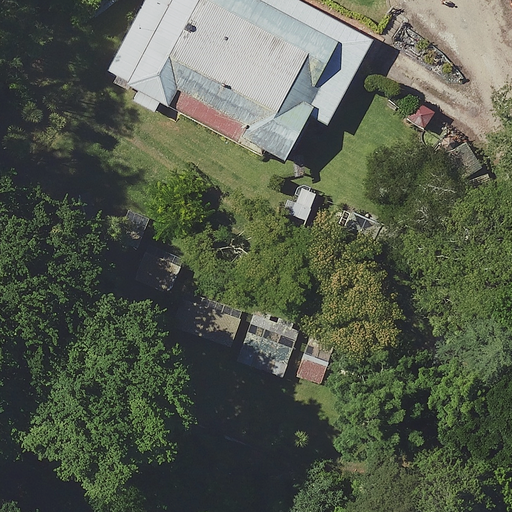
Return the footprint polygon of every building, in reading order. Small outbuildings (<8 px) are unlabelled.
[(358,58),(248,0),(183,0),(134,93),(177,116),(185,100),(253,137),(248,146),(297,172),(358,58)] [(408,146),(366,127),(339,188),(382,206),(408,146)] [(322,198),(307,192),(295,221),(311,227),(322,198)] [(93,195),(71,200),(78,228),(100,223),(93,195)] [(185,270),(149,255),(137,283),(173,298),(185,270)] [(246,323),(187,303),(177,331),(235,352),(246,323)] [(304,335),(259,320),(242,365),(287,381),(304,335)] [(339,357),(312,348),(300,380),(327,390),(339,357)] [(373,359),(350,350),(335,389),(358,398),(373,359)]
